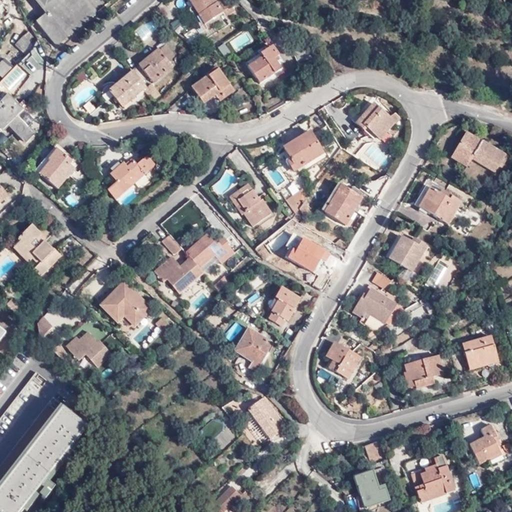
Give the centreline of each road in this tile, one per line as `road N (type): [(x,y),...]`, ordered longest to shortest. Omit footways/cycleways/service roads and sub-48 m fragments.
road 1 (residential): [(413,105),(421,132),(415,153),(301,355),(301,388),(328,425)]
road 2 (residential): [(148,0),(67,64),(56,82),(55,111),(84,136),(161,126),(220,133)]
road 3 (residential): [(220,133),(207,173),(109,252),(28,188)]
road 4 (residential): [(220,133),(266,129),(354,79),(381,82),(413,105)]
road 5 (residential): [(328,425),(362,432),(511,391)]
